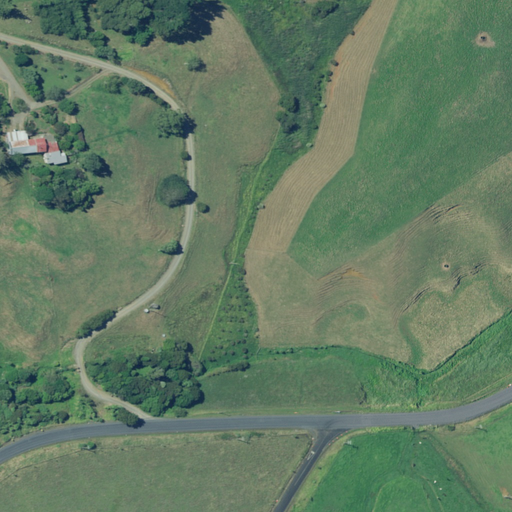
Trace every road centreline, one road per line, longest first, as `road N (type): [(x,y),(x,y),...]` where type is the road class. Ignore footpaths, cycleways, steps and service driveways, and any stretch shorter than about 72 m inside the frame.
road 1 (secondary): [(0,455),(58,433),(329,419)]
road 2 (secondary): [(329,419),(440,416),(511,391)]
